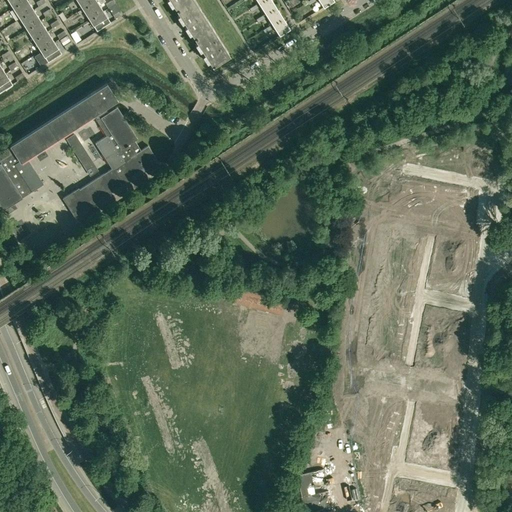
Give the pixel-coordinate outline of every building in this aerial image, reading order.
[(27,0),(23,0),(13,7),(20,18),(33,9),(27,0)] [(96,0),(76,0),(83,9),(96,0)] [(96,0),(83,9),(89,19),(103,11),(96,0)] [(170,0),(176,10),(191,0),(170,0)] [(194,0),(191,0),(176,10),(194,38),(212,27),(194,0)] [(271,0),(261,0),(258,2),(265,13),(276,6),(271,0)] [(256,4),(249,8),(251,12),(258,7),(256,4)] [(276,6),(265,13),(272,24),(283,17),(276,6)] [(33,9),(20,18),(27,29),(40,20),(33,9)] [(50,9),(43,13),(45,17),(52,13),(50,9)] [(120,10),(113,15),(115,18),(122,14),(120,10)] [(103,11),(89,19),(97,31),(110,22),(103,11)] [(263,14),(256,19),(258,23),(265,18),(263,14)] [(283,17),(272,24),(279,35),(290,28),(283,17)] [(40,20),(27,29),(34,40),(47,31),(40,20)] [(57,20),(50,24),(52,28),(59,23),(57,20)] [(270,25),(263,30),(265,34),(272,29),(270,25)] [(212,27),(194,38),(212,66),(230,55),(212,27)] [(64,30),(57,35),(59,39),(66,34),(64,30)] [(47,31),(34,40),(40,51),(54,42),(47,31)] [(70,41),(66,35),(60,40),(63,45),(70,41)] [(71,41),(64,46),(66,50),(73,45),(71,41)] [(54,42),(40,51),(48,62),(61,53),(54,42)] [(8,51),(1,55),(3,59),(11,55),(8,51)] [(15,62),(8,66),(10,70),(17,65),(15,62)] [(22,72),(15,77),(17,81),(24,76),(22,72)] [(5,73),(0,76),(0,92),(12,84),(5,73)] [(74,216),(158,162),(148,146),(141,150),(134,140),(137,138),(136,138),(117,108),(117,107),(114,109),(111,104),(117,100),(107,83),(10,145),(10,146),(0,152),(0,204),(6,214),(17,208),(13,203),(42,184),(26,159),(94,115),(106,135),(96,142),(112,168),(79,189),(78,188),(62,198),(74,216)] [(324,469),(297,475),(302,497),(298,498),(300,511),(315,511),(333,508),(329,490),(324,469)] [(234,502),(231,511),(264,511),(265,510),(237,503),(234,502)]
